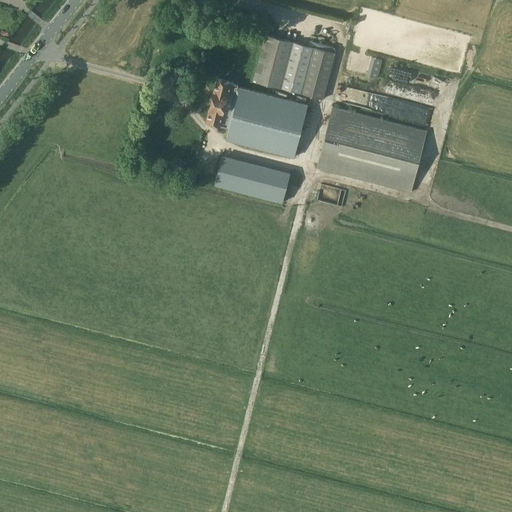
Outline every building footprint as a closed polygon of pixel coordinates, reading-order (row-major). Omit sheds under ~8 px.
[(322,97),(334,51),(265,33),(253,79),(322,97)] [(312,38),(311,43),(336,49),(337,45),(312,38)] [(372,55),(367,73),(378,76),(383,58),(372,55)] [(227,125),(238,83),(218,78),(207,120),(227,125)] [(238,83),(227,125),(224,138),(296,156),(310,101),(238,83)] [(436,109),(365,93),(362,105),(433,122),(436,109)] [(316,166),(410,190),(426,129),(332,105),(316,166)] [(283,201),(290,176),(291,172),(222,154),(221,158),(215,184),(283,201)]
